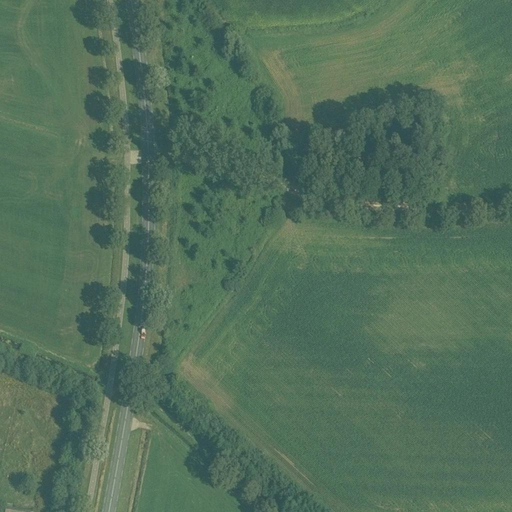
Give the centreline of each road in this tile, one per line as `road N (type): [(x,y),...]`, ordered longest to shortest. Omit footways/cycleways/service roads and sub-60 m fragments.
road 1 (primary): [(108,511),(148,235),(143,83),(129,0)]
road 2 (track): [(511,204),(419,210),(354,203),(147,157)]
